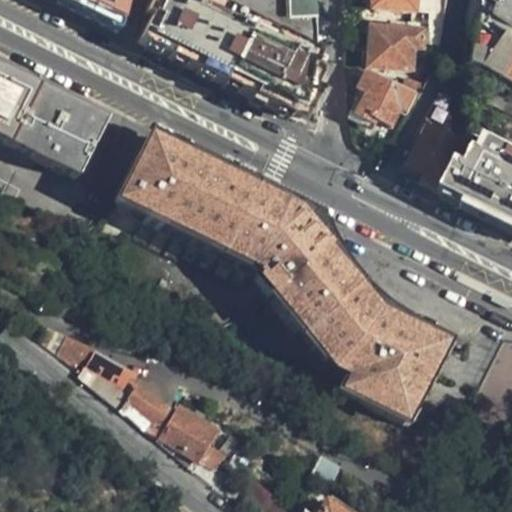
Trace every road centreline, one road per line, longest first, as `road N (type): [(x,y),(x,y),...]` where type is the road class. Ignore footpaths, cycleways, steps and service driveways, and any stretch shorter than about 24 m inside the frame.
road 1 (secondary): [(323,168),(0,7)]
road 2 (secondary): [(0,34),(317,191)]
road 3 (residential): [(214,511),(0,333)]
road 4 (secondary): [(317,191),(511,291)]
road 5 (unknown): [(380,197),(438,77),(456,0)]
road 6 (secondary): [(511,263),(323,168)]
road 7 (residential): [(333,0),(323,168)]
